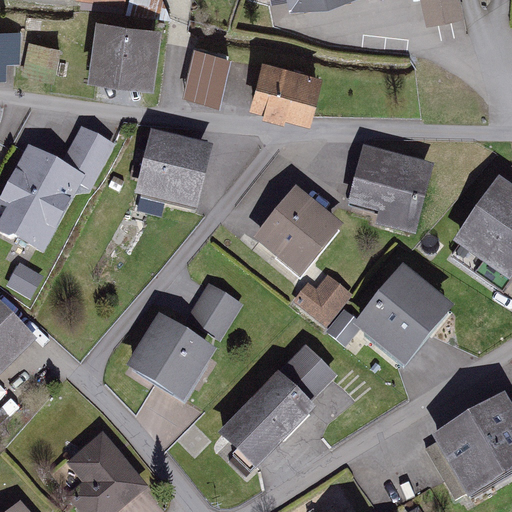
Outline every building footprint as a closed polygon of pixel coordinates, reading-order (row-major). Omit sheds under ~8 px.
[(122,0),(72,0),(72,4),(121,10),(122,0)] [(130,0),(129,14),(158,19),(160,0),(130,0)] [(459,0),(420,0),(425,26),(464,18),(459,0)] [(160,27),(98,20),(91,76),(153,84),(160,27)] [(20,32),(0,31),(0,79),(5,80),(6,64),(18,65),(20,32)] [(26,67),(55,74),(60,52),(31,45),(26,67)] [(230,58),(195,49),(184,95),(219,104),(230,58)] [(311,84),(251,68),(240,109),(300,125),(311,84)] [(60,166),(29,149),(0,204),(0,237),(44,260),(78,195),(92,193),(116,148),(79,129),(60,166)] [(212,153),(152,138),(136,198),(196,213),(212,153)] [(435,166),(363,149),(351,201),(384,209),(381,225),(418,234),(435,166)] [(511,266),(511,210),(484,190),(439,252),(494,292),(511,266)] [(341,231),(296,194),(256,244),(302,280),(341,231)] [(8,289),(32,302),(45,279),(21,265),(8,289)] [(453,312),(405,273),(358,329),(406,369),(453,312)] [(315,301),(301,290),(287,309),(325,337),(348,305),(325,287),(315,301)] [(209,288),(187,323),(220,343),(242,309),(209,288)] [(0,319),(0,373),(27,346),(0,319)] [(215,359),(159,320),(126,369),(182,408),(215,359)] [(305,350),(278,378),(310,408),(337,380),(305,350)] [(278,378),(220,437),(258,474),(316,415),(310,408),(278,378)] [(511,412),(503,399),(431,443),(466,501),(511,472),(511,412)] [(78,490),(59,505),(64,511),(119,511),(140,496),(95,439),(60,467),(78,490)]
